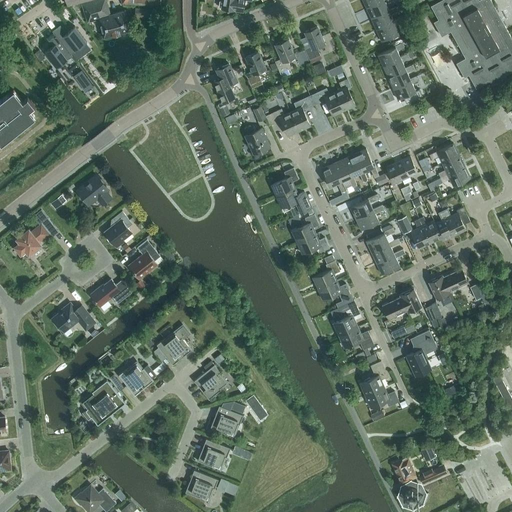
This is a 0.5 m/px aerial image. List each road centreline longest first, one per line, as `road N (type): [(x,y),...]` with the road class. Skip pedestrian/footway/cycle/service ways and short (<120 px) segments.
road 1 (unclassified): [(401,511),(240,175)]
road 2 (unclassified): [(0,221),(189,80)]
road 3 (residential): [(511,191),(486,136),(442,123),(392,146),(379,114)]
road 4 (residential): [(32,482),(57,475),(174,382)]
road 5 (residential): [(32,482),(11,317)]
road 6 (residential): [(362,291),(295,150)]
road 7 (residential): [(362,291),(484,235)]
road 8 (residential): [(379,114),(327,0)]
